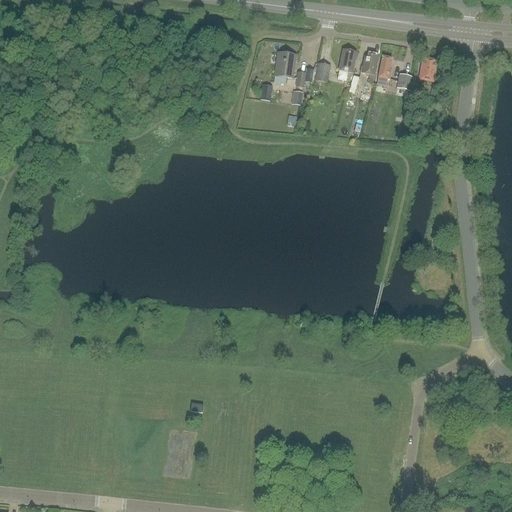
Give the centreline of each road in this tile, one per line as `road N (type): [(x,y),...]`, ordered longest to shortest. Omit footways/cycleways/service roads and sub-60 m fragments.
road 1 (unclassified): [(482,347),(460,164),(469,31)]
road 2 (unclassified): [(469,31),(230,0)]
road 3 (unclassified): [(403,511),(421,386),(482,347)]
